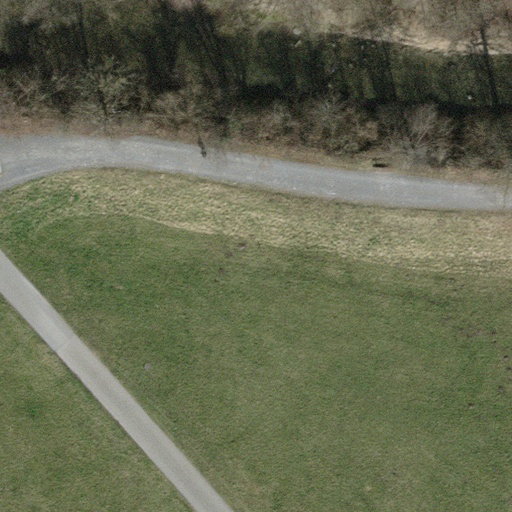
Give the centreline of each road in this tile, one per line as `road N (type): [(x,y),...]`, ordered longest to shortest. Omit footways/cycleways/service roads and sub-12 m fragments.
road 1 (track): [(511,192),(383,186),(85,148),(0,156)]
road 2 (track): [(0,275),(205,511)]
